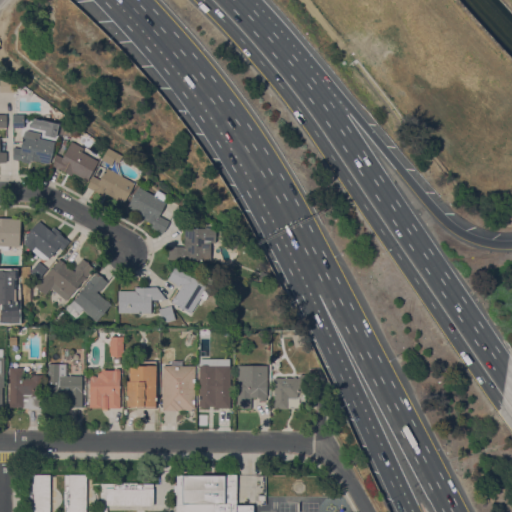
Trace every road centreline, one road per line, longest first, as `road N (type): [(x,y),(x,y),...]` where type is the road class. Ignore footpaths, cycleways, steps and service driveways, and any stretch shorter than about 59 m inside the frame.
road 1 (motorway): [(497,399),(309,124),(203,0)]
road 2 (motorway): [(506,376),(313,92)]
road 3 (residential): [(320,445),(0,438)]
road 4 (motorway): [(124,0),(198,82),(302,253)]
road 5 (motorway): [(302,253),(330,286),(451,511)]
road 6 (motorway): [(302,253),(313,305),(404,505)]
road 7 (motorway): [(511,242),(483,241),(442,218),(358,119)]
road 8 (residential): [(126,249),(41,192),(0,189)]
